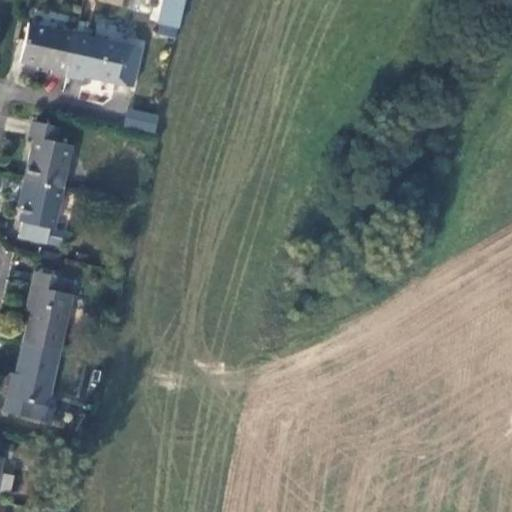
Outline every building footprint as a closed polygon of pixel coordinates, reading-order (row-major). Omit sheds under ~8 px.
[(183,0),(162,0),(158,24),(177,28),(183,0)] [(50,73),(66,76),(76,34),(28,23),(19,62),(51,69),(50,73)] [(76,34),(66,76),(82,80),(83,76),(132,87),(140,48),(76,34)] [(126,109),(124,128),(156,131),(158,112),(126,109)] [(24,179),(29,181),(63,188),(73,145),(56,142),(59,127),(32,121),(28,136),(33,138),(24,179)] [(18,205),(23,207),(29,181),(24,179),(18,205)] [(29,181),(23,207),(20,222),(22,222),(19,237),(47,243),(50,229),(55,230),(64,188),(63,188),(29,181)] [(34,288),(29,310),(29,311),(22,343),(59,350),(71,295),(58,292),(61,277),(34,272),(30,287),(34,288)] [(75,280),(61,277),(58,292),(71,295),(75,280)] [(25,309),(29,310),(34,288),(30,287),(25,309)] [(10,396),(6,396),(2,412),(51,422),(54,407),(47,405),(59,350),(22,343),(15,373),(15,375),(10,396)] [(11,374),(6,396),(10,396),(15,375),(11,374)]
